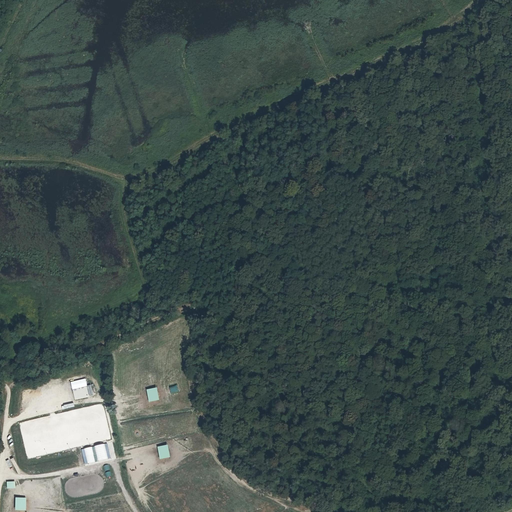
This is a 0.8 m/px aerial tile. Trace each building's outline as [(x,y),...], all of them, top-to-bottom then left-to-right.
[(70,381),(71,389),(87,385),(85,378),(70,381)] [(146,408),(163,405),(159,382),(142,385),(146,408)] [(72,389),(75,400),(93,395),(91,385),(72,389)] [(19,421),(26,458),(73,448),(72,443),(78,442),(79,445),(110,438),(104,406),(94,408),(94,406),(19,421)] [(106,443),(81,448),(85,464),(110,459),(106,443)]
